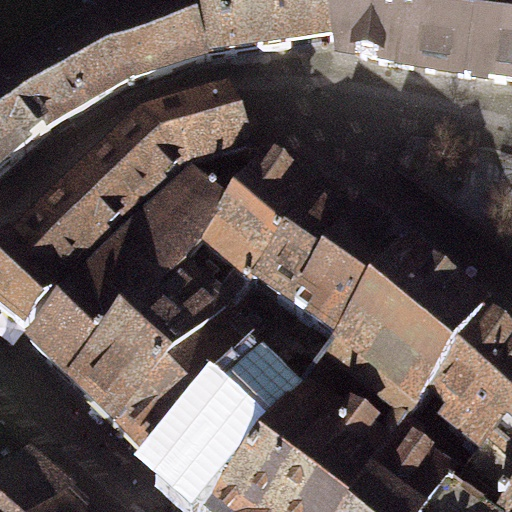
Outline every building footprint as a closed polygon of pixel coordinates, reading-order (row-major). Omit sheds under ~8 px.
[(7,78),(44,130),(124,84),(198,59),(177,0),(103,0),(100,1),(102,5),(93,8),(87,9),(90,18),(82,23),(86,32),(55,50),(51,41),(31,52),(36,61),(7,78)] [(177,0),(198,59),(327,39),(320,0),(177,0)] [(320,0),(327,39),(365,60),(392,65),(401,0),(320,0)] [(469,0),(401,0),(392,65),(421,70),(458,76),(469,0)] [(511,0),(469,0),(458,76),(511,83),(511,0)] [(0,170),(44,130),(7,78),(2,70),(0,71),(0,170)] [(0,316),(18,330),(59,286),(56,284),(120,217),(177,164),(240,148),(232,120),(230,120),(222,94),(141,119),(85,168),(57,194),(10,242),(0,253),(0,316)] [(261,160),(221,214),(197,247),(230,273),(222,281),(241,296),(249,285),(315,201),(261,160)] [(83,285),(26,346),(66,383),(124,318),(127,320),(167,274),(170,277),(197,247),(221,214),(188,181),(134,233),(83,285)] [(315,201),(249,285),(277,305),(285,295),(298,304),(301,305),(318,284),(355,228),(352,227),(315,201)] [(318,284),(301,305),(284,328),(326,359),(396,255),(355,228),(318,284)] [(66,383),(116,431),(224,316),(241,296),(222,281),(230,273),(197,247),(170,277),(167,274),(127,320),(124,318),(66,383)] [(396,255),(326,359),(323,363),(249,454),(214,498),(200,511),(341,511),(383,449),(385,450),(390,443),(403,452),(412,439),(398,430),(426,391),(476,318),(396,255)] [(116,431),(159,475),(255,367),(251,363),(254,358),(247,351),(249,348),(228,327),(232,323),(224,316),(116,431)] [(511,349),(476,318),(426,391),(446,407),(438,418),(446,425),(444,427),(474,451),(456,472),(499,505),(511,487),(511,349)] [(159,475),(198,511),(200,511),(214,498),(249,454),(323,363),(326,359),(284,328),(255,367),(159,475)] [(420,511),(439,485),(385,450),(383,449),(341,511),(420,511)] [(0,486),(20,472),(0,452),(0,486)] [(0,511),(47,511),(54,507),(20,472),(0,486),(0,511)] [(420,511),(479,511),(439,485),(420,511)] [(511,511),(511,487),(499,505),(495,511),(496,511),(511,511)]
